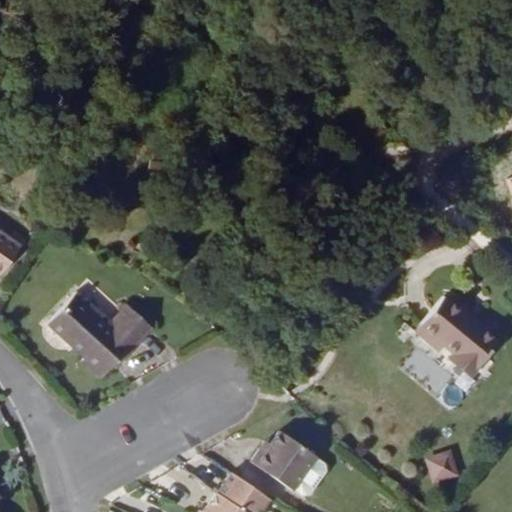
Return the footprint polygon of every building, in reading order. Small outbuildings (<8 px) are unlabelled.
[(0,274),(19,246),(0,232),(0,274)] [(115,368),(151,329),(127,305),(110,323),(76,292),(46,324),(83,358),(81,360),(100,378),(112,365),(115,368)] [(497,341),(443,297),(415,332),(438,351),(443,344),(456,354),(453,358),(471,373),(497,341)] [(314,458),(315,457),(279,432),(269,445),(264,442),(250,462),(292,491),(292,489),(314,458)] [(292,489),(302,495),(309,494),(325,472),(323,465),(314,458),(292,489)] [(259,511),(268,499),(230,473),(222,486),(225,489),(213,506),(210,503),(203,511),(259,511)] [(225,489),(222,486),(210,503),(213,506),(225,489)]
